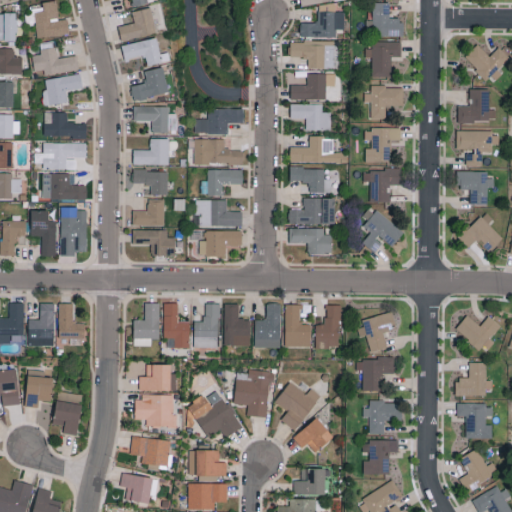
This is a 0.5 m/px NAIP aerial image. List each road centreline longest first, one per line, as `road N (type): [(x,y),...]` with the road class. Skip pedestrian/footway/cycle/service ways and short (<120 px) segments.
road 1 (residential): [(89,511),(112,391),(112,110),(85,0)]
road 2 (residential): [(444,511),(430,469),(433,0)]
road 3 (residential): [(0,282),(511,287)]
road 4 (residential): [(268,284),(268,90)]
